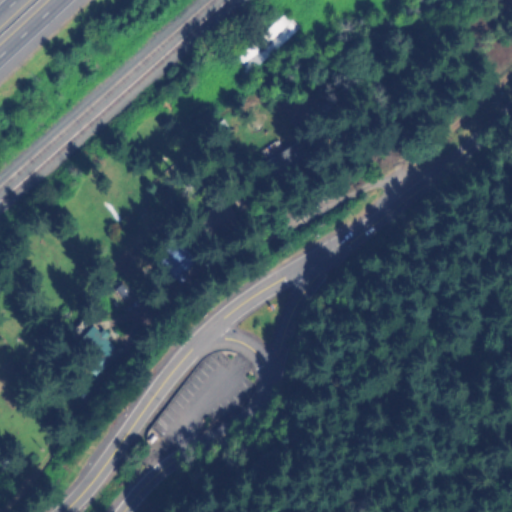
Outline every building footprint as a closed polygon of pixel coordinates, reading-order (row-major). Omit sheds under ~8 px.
[(232,66),(248,82),(300,31),(285,15),(232,66)] [(208,126),(217,121),(224,130),(215,135),(208,126)] [(282,148),(292,159),(272,173),(263,161),(282,148)] [(198,221),(191,210),(203,201),(224,226),(200,243),(189,225),(198,221)] [(146,260),(164,243),(183,262),(163,279),(146,260)] [(108,290),(117,283),(130,301),(121,308),(108,290)] [(115,353),(92,378),(64,351),(84,329),(93,334),(96,331),(103,335),(100,340),(115,353)]
